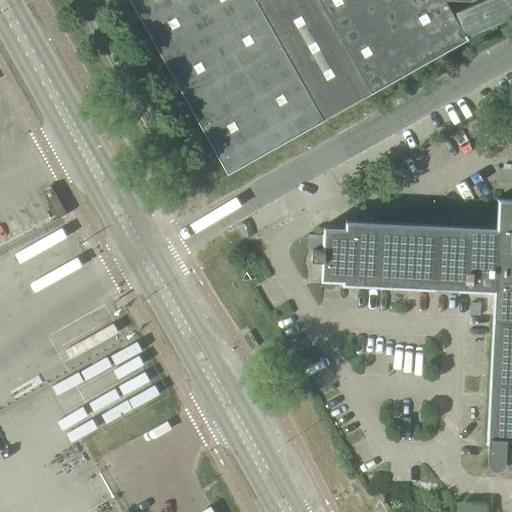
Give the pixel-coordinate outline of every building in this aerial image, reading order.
[(129,0),(228,174),(467,40),(444,0),(452,0),(471,1),(472,0),(129,0)] [(511,18),(511,0),(482,0),(455,11),(466,38),(511,18)] [(67,215),(58,199),(52,188),(43,193),(58,220),(67,215)] [(343,284),(494,291),(511,291),(511,198),(496,198),(496,199),(499,200),(497,228),(347,221),(347,219),(346,219),(345,229),(325,228),(325,226),(323,226),(322,250),(312,250),(311,260),(322,261),(321,280),(322,280),(323,278),(343,279),(342,286),(343,286),(343,284)] [(511,291),(494,291),(489,399),(487,440),(484,440),(484,442),(488,442),(487,461),(487,462),(487,464),(488,465),(489,467),(490,468),(491,469),(493,470),(495,470),(496,470),(498,470),(500,469),(501,468),(502,467),(503,466),(504,464),(505,463),(505,461),(511,461),(511,291)]
